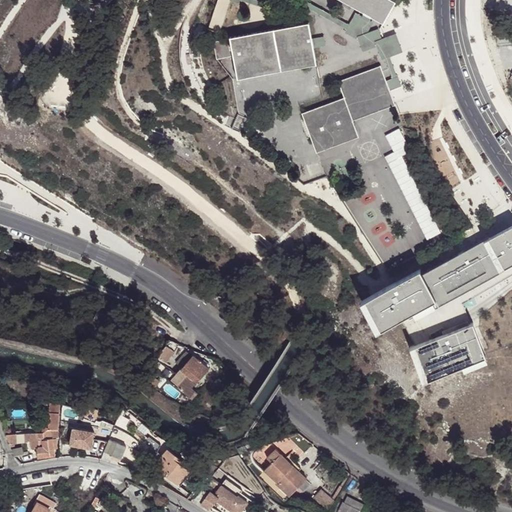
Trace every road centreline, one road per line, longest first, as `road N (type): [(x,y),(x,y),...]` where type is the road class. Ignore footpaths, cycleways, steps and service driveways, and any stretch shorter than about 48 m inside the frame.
road 1 (residential): [(0,215),(140,274),(359,456),(474,511)]
road 2 (residential): [(0,474),(83,462),(197,511)]
road 3 (residential): [(511,175),(463,94),(442,0)]
